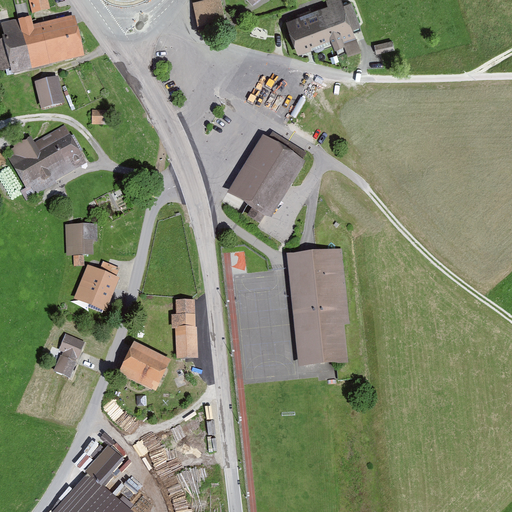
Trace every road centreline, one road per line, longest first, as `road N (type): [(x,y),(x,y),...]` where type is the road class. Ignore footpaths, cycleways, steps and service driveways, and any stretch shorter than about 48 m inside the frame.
road 1 (unclassified): [(189,178),(161,193),(114,357),(38,511)]
road 2 (unclassified): [(511,76),(318,76),(190,37),(151,16)]
road 3 (tertiary): [(235,511),(210,273),(189,178)]
road 4 (track): [(367,191),(454,278),(511,322)]
road 5 (secondary): [(189,178),(116,44)]
